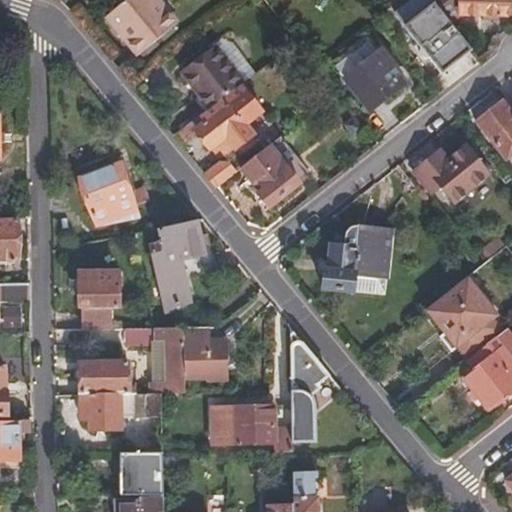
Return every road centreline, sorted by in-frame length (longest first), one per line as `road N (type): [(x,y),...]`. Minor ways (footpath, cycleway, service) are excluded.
road 1 (residential): [(40,17),(47,511)]
road 2 (residential): [(511,56),(249,262)]
road 3 (residential): [(40,17),(249,262)]
road 4 (residential): [(249,262),(447,489)]
